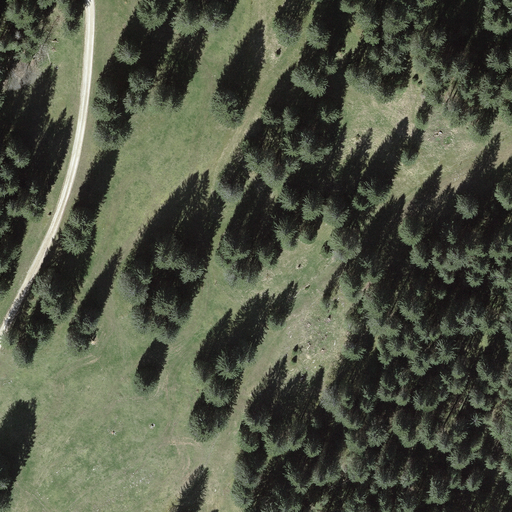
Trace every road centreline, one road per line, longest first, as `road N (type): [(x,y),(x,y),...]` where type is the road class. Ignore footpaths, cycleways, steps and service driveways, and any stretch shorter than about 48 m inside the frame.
road 1 (track): [(511,24),(268,201),(0,442)]
road 2 (track): [(0,342),(71,168),(86,98),(86,0)]
